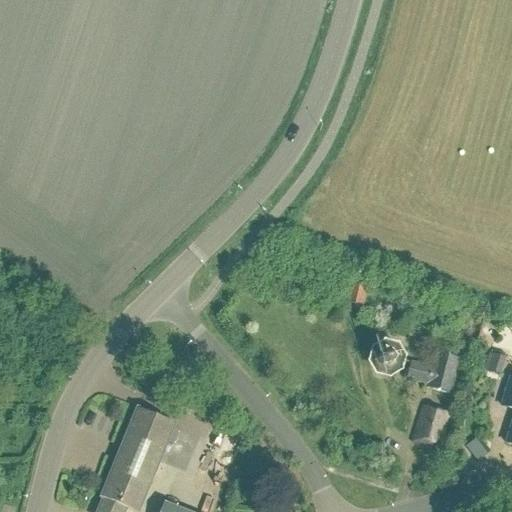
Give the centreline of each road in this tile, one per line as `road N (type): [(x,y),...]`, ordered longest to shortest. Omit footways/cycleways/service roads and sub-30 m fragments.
road 1 (tertiary): [(157,292),(290,148),(320,89),(348,0)]
road 2 (residential): [(327,511),(303,460),(157,292)]
road 3 (tertiary): [(36,511),(70,401),(157,292)]
road 4 (track): [(114,337),(0,241)]
